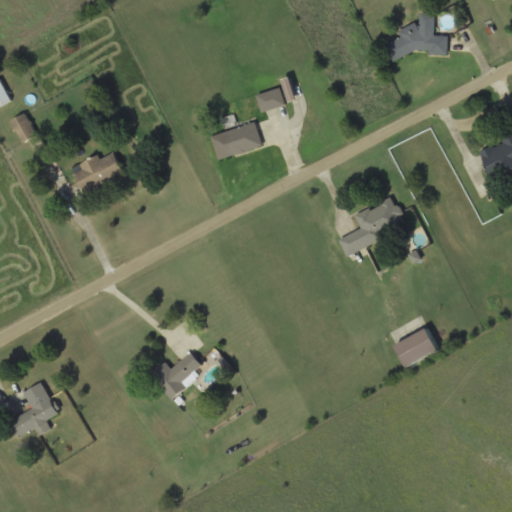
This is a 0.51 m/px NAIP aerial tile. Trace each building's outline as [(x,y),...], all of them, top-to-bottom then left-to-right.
[(202,7),(204,16),(223,12),(222,4),(202,7)] [(438,53),(436,14),(421,14),(422,26),(401,27),(401,42),(390,42),(390,54),(438,53)] [(0,108),(13,100),(0,79),(0,108)] [(258,97),(264,113),(287,105),(281,88),(258,97)] [(12,123),(25,144),(39,135),(26,114),(12,123)] [(212,137),(219,160),(264,148),(257,124),(212,137)] [(511,172),(511,139),(482,151),(494,180),(511,172)] [(125,177),(114,151),(73,169),(84,194),(125,177)] [(357,215),(363,230),(341,240),(347,255),(408,229),(395,198),(357,215)] [(440,351),(422,316),(389,332),(408,368),(440,351)] [(172,398),(206,369),(193,353),(173,370),(166,363),(152,374),(172,398)] [(34,412),(12,421),(19,437),(36,430),(39,437),(52,432),(47,420),(58,415),(45,384),(26,392),(34,412)]
